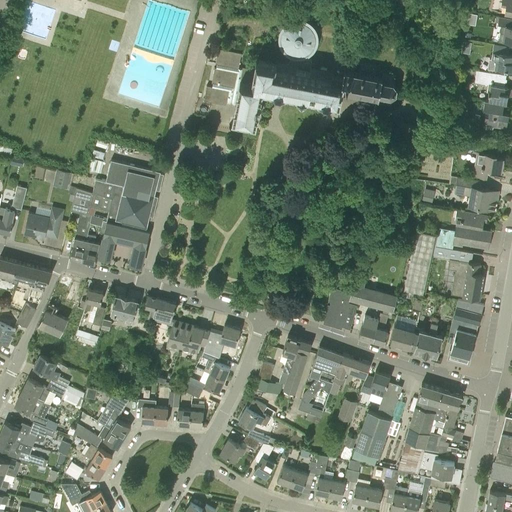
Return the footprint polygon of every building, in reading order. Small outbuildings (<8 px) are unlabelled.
[(511,0),(501,0),(501,4),(505,4),(504,12),(511,13),(511,0)] [(511,18),(499,16),(498,24),(501,24),(505,25),(502,40),(507,41),(511,41),(511,18)] [(236,101),(233,117),(255,122),(258,107),(259,107),(261,99),(260,99),(262,86),(264,87),(264,88),(271,89),(272,90),(286,92),(297,94),(307,96),(318,98),(333,101),(340,102),(342,89),(377,96),(376,101),(390,104),(391,95),(396,93),(397,90),(398,86),(394,82),(395,74),(382,71),(381,76),(344,69),(343,76),(333,74),(332,74),(331,79),(310,75),(311,67),(310,64),(311,64),(311,63),(311,62),(312,62),(312,61),(312,60),(311,59),(310,58),(309,57),(308,57),(307,57),(305,54),(307,53),(309,52),(310,50),(312,48),(313,47),(314,44),(315,42),(315,40),(315,38),(315,36),(315,34),(314,32),(313,30),(312,28),(311,26),(309,25),(307,24),(305,23),(303,22),(301,21),(297,21),(292,22),(287,25),(284,29),(282,33),(281,38),(282,43),(284,48),(288,52),(292,54),(289,62),(287,62),(297,64),(296,72),(275,69),(276,62),(256,58),(254,68),(243,66),(242,66),(242,68),(236,101)] [(492,51),(491,58),(495,59),(494,67),(511,70),(511,54),(508,54),(510,46),(494,44),(493,51),(492,51)] [(204,99),(203,100),(211,101),(226,104),(227,100),(236,101),(242,68),(238,67),(241,52),(219,48),(218,48),(215,62),(215,63),(217,63),(216,67),(214,67),(214,68),(212,81),(212,82),(213,82),(212,86),(206,85),(206,86),(204,99)] [(476,70),(474,82),(491,84),(497,85),(497,82),(505,83),(506,74),(476,70)] [(488,99),(488,100),(510,103),(506,102),(508,95),(511,95),(511,92),(511,86),(504,86),(497,85),(491,84),(489,91),(488,91),(488,93),(489,93),(488,99)] [(481,99),(479,114),(485,115),(483,125),(484,125),(493,126),(506,128),(508,114),(510,103),(488,100),(485,99),(481,99)] [(109,142),(98,139),(96,145),(107,148),(109,142)] [(0,143),(0,150),(13,152),(14,145),(0,143)] [(476,152),(472,174),(485,176),(487,167),(501,170),(503,158),(494,156),(494,155),(476,152)] [(92,158),(89,169),(94,171),(97,159),(92,158)] [(93,187),(92,191),(113,196),(109,209),(108,210),(107,217),(108,217),(107,220),(107,221),(104,232),(104,233),(103,236),(115,239),(124,242),(143,166),(111,158),(106,179),(102,178),(96,177),(93,187)] [(98,159),(95,171),(100,172),(104,161),(98,159)] [(143,166),(124,242),(134,244),(129,263),(140,266),(141,266),(150,230),(146,229),(149,215),(153,216),(158,196),(154,195),(156,189),(159,190),(164,173),(160,172),(160,170),(143,166)] [(58,168),(54,184),(67,187),(70,171),(58,168)] [(449,182),(449,183),(456,184),(456,183),(471,185),(469,195),(468,204),(494,209),(496,198),(497,190),(493,189),(480,187),(478,186),(480,179),(479,179),(450,174),(449,182)] [(11,205),(11,206),(12,206),(15,207),(21,208),(27,187),(17,185),(12,205),(11,205)] [(75,236),(70,256),(82,259),(87,233),(90,222),(102,225),(103,219),(103,217),(92,214),(89,214),(91,205),(96,206),(109,209),(113,196),(92,191),(77,187),(75,193),(73,201),(71,209),(80,212),(83,212),(79,226),(77,225),(75,236)] [(424,191),(422,200),(432,202),(434,193),(424,191)] [(14,209),(15,207),(12,206),(11,206),(11,208),(0,205),(0,229),(10,232),(13,220),(12,220),(14,209)] [(28,212),(24,231),(45,236),(45,234),(57,236),(57,235),(61,219),(63,209),(52,206),(51,209),(50,217),(35,213),(28,212)] [(439,227),(435,245),(446,247),(452,248),(453,243),(462,244),(463,241),(482,244),(488,241),(490,228),(481,227),(484,213),(457,208),(455,216),(457,216),(454,229),(439,227)] [(87,233),(82,259),(95,262),(96,259),(100,241),(94,240),(96,235),(87,233)] [(103,236),(98,255),(110,258),(115,239),(103,236)] [(0,273),(5,274),(12,276),(11,280),(17,282),(18,276),(19,272),(15,271),(17,262),(17,261),(0,256),(0,273)] [(449,258),(448,267),(455,269),(451,293),(463,295),(480,298),(481,293),(484,273),(479,272),(481,263),(468,261),(459,259),(449,258)] [(17,262),(15,271),(19,272),(18,276),(30,279),(29,282),(36,284),(36,282),(46,285),(50,275),(51,272),(52,271),(52,270),(46,268),(41,267),(17,261),(17,262)] [(351,292),(350,298),(357,300),(383,307),(390,309),(393,310),(397,294),(364,285),(367,274),(359,271),(358,271),(351,292)] [(61,273),(39,323),(40,324),(42,325),(61,333),(60,333),(61,333),(75,340),(77,334),(79,328),(86,309),(73,304),(67,317),(58,313),(74,278),(69,276),(61,273)] [(31,286),(28,298),(32,299),(30,304),(36,307),(40,301),(39,300),(44,290),(31,286)] [(331,301),(328,316),(335,319),(334,322),(342,325),(350,327),(357,304),(356,304),(357,301),(357,300),(350,298),(351,292),(332,286),(329,300),(331,301)] [(82,298),(80,306),(83,307),(91,309),(92,308),(93,302),(99,304),(100,304),(103,291),(88,287),(85,299),(82,298)] [(112,312),(110,318),(117,320),(118,317),(123,319),(123,315),(126,316),(125,322),(132,324),(133,318),(138,299),(116,294),(111,312),(112,312)] [(147,297),(145,305),(154,308),(152,314),(161,317),(159,321),(170,324),(172,318),(175,305),(176,302),(148,294),(147,297)] [(414,298),(412,308),(420,310),(422,302),(423,300),(414,298)] [(455,332),(449,357),(467,362),(472,346),(478,323),(479,323),(482,313),(481,313),(484,303),(458,298),(456,306),(453,317),(452,320),(451,325),(450,331),(455,332)] [(26,302),(17,321),(27,326),(36,307),(30,304),(26,302)] [(93,323),(91,328),(98,330),(100,323),(102,315),(104,307),(99,305),(98,305),(97,305),(96,309),(95,312),(92,321),(92,322),(93,323)] [(377,325),(373,338),(384,342),(388,328),(384,327),(390,309),(383,307),(383,308),(382,312),(380,312),(378,318),(377,325)] [(363,320),(359,334),(373,338),(377,325),(378,318),(365,314),(363,320)] [(103,318),(101,328),(109,330),(111,320),(103,318)] [(0,345),(2,341),(8,344),(15,329),(0,321),(0,345)] [(415,329),(411,346),(414,347),(423,350),(437,353),(442,333),(436,331),(438,323),(431,321),(428,329),(419,327),(416,326),(415,329)] [(172,324),(167,343),(179,347),(180,347),(185,326),(172,323),(172,324)] [(395,323),(390,341),(411,346),(415,329),(395,323)] [(185,326),(180,347),(183,348),(183,347),(188,348),(188,349),(191,350),(191,349),(194,350),(194,351),(197,352),(199,345),(205,346),(205,345),(206,341),(209,329),(193,324),(192,328),(185,326)] [(205,346),(203,350),(217,355),(220,345),(221,339),(235,343),(237,338),(239,328),(224,324),(223,330),(222,332),(209,329),(206,341),(205,345),(205,346)] [(288,353),(279,381),(284,383),(299,341),(300,338),(289,334),(288,334),(287,337),(282,351),(288,353)] [(284,383),(283,388),(295,392),(308,352),(311,344),(312,342),(300,338),(299,341),(284,383)] [(312,367),(310,374),(317,376),(330,381),(333,382),(336,371),(341,354),(342,352),(320,344),(319,344),(318,347),(316,355),(315,355),(313,363),(312,367)] [(202,355),(201,355),(209,358),(203,370),(204,370),(209,372),(224,378),(230,367),(217,361),(216,361),(215,360),(214,360),(213,360),(215,355),(203,351),(202,355)] [(333,382),(331,387),(337,389),(339,384),(340,382),(343,384),(346,377),(348,371),(365,377),(366,373),(370,363),(370,362),(360,358),(353,356),(342,352),(341,354),(336,371),(333,382)] [(40,353),(34,366),(52,375),(49,381),(82,398),(84,392),(68,384),(70,380),(58,374),(60,371),(53,368),(56,361),(40,353)] [(262,361),(260,368),(272,372),(274,364),(262,361)] [(260,368),(258,376),(269,380),(272,372),(260,368)] [(365,377),(360,390),(370,394),(371,391),(382,395),(379,405),(376,413),(390,418),(393,410),(402,387),(387,382),(390,375),(376,370),(373,376),(366,373),(365,377)] [(145,374),(144,377),(157,380),(158,375),(146,372),(145,374)] [(205,382),(204,383),(219,390),(224,378),(209,372),(205,382)] [(157,380),(157,381),(165,383),(167,376),(158,374),(158,375),(157,380)] [(190,376),(188,381),(201,387),(202,388),(204,383),(205,382),(199,380),(190,376)] [(303,392),(302,395),(310,398),(322,385),(329,392),(330,391),(331,387),(333,382),(330,381),(317,376),(303,392)] [(28,377),(21,391),(44,402),(44,401),(45,399),(50,390),(56,393),(62,396),(64,397),(80,405),(82,398),(49,381),(47,386),(44,385),(28,377)] [(186,387),(184,390),(198,396),(202,388),(201,387),(188,381),(186,387)] [(409,426),(405,441),(425,446),(430,431),(432,424),(434,418),(433,418),(442,388),(424,383),(422,382),(417,397),(421,398),(419,406),(415,405),(409,426)] [(89,387),(87,395),(95,397),(97,389),(89,387)] [(434,418),(432,424),(443,427),(445,421),(453,392),(442,388),(433,418),(434,418)] [(21,391),(15,404),(30,412),(31,411),(33,412),(30,419),(33,420),(36,421),(46,425),(48,418),(44,417),(50,405),(44,402),(21,391)] [(440,436),(439,439),(445,441),(446,437),(452,438),(453,435),(455,429),(456,424),(453,423),(462,394),(453,392),(445,421),(443,427),(441,432),(441,433),(440,436)] [(303,399),(300,408),(302,409),(308,411),(313,399),(310,398),(302,395),(301,398),(303,399)] [(344,396),(337,416),(350,420),(357,401),(344,396)] [(101,413),(97,419),(105,424),(110,427),(124,436),(131,425),(117,417),(117,414),(118,414),(118,413),(117,413),(117,411),(118,411),(122,404),(111,397),(106,405),(110,407),(106,413),(101,413)] [(246,406),(238,420),(251,427),(256,419),(266,425),(270,417),(262,412),(266,406),(252,398),(247,406),(246,406)] [(191,408),(189,425),(202,426),(203,410),(204,410),(205,403),(192,402),(191,408)] [(142,404),(141,420),(154,421),(155,405),(142,404)] [(155,405),(154,421),(167,422),(168,406),(155,405)] [(178,407),(177,423),(178,424),(189,425),(191,408),(178,407)] [(368,410),(351,457),(374,465),(390,418),(376,413),(368,410)] [(308,411),(306,418),(316,421),(318,422),(321,416),(308,411)] [(498,449),(495,460),(511,464),(511,415),(508,414),(506,414),(505,414),(502,429),(502,430),(502,431),(499,443),(497,449),(498,449)] [(5,420),(0,431),(0,432),(19,441),(21,441),(31,446),(32,446),(35,439),(39,429),(34,427),(31,425),(21,421),(20,425),(14,422),(14,424),(5,420)] [(36,421),(34,427),(39,429),(47,432),(53,435),(56,429),(55,429),(46,425),(36,421)] [(83,426),(80,430),(99,442),(102,438),(103,438),(117,447),(124,436),(110,427),(105,424),(98,435),(83,426)] [(70,426),(67,433),(72,435),(73,435),(74,432),(75,428),(70,426)] [(75,428),(74,432),(76,434),(81,437),(92,443),(97,446),(99,442),(80,430),(76,427),(75,428)] [(250,428),(247,434),(252,437),(259,441),(263,441),(268,443),(268,442),(270,436),(255,432),(250,428)] [(425,446),(424,450),(438,453),(446,455),(447,446),(439,445),(439,439),(440,436),(441,433),(430,431),(425,446)] [(0,445),(8,449),(9,448),(11,449),(13,450),(15,449),(16,452),(21,450),(29,452),(31,446),(21,441),(19,441),(0,432),(0,445)] [(246,434),(243,440),(247,443),(255,448),(258,442),(259,441),(252,437),(247,434),(246,434)] [(349,435),(345,444),(353,447),(357,438),(349,435)] [(228,438),(221,451),(235,459),(238,453),(240,454),(241,455),(246,448),(245,447),(240,445),(228,438)] [(258,450),(254,459),(259,462),(254,469),(266,476),(271,468),(275,462),(267,457),(273,445),(270,443),(268,443),(263,441),(262,444),(258,450)] [(63,443),(60,451),(66,454),(70,446),(63,443)] [(85,453),(85,454),(91,458),(105,466),(106,466),(112,456),(112,455),(98,447),(96,450),(90,446),(85,453)] [(285,446),(281,456),(287,458),(291,447),(285,446)] [(16,452),(14,456),(42,465),(45,466),(47,459),(44,458),(44,457),(29,452),(21,450),(16,452)] [(424,450),(419,466),(431,469),(431,472),(432,472),(431,477),(445,480),(458,483),(459,482),(455,481),(457,473),(458,468),(453,467),(454,461),(437,458),(438,453),(424,450)] [(316,461),(314,472),(320,473),(319,475),(323,476),(324,470),(327,455),(318,453),(316,461)] [(0,457),(0,470),(4,472),(14,476),(15,476),(15,475),(18,469),(14,467),(16,460),(13,459),(10,457),(8,460),(7,460),(0,457)] [(91,458),(85,469),(99,477),(105,466),(91,458)] [(347,468),(345,479),(351,480),(355,461),(350,459),(348,468),(347,468)] [(310,460),(308,471),(314,472),(316,461),(311,460),(310,460)] [(490,475),(490,476),(511,481),(511,464),(495,460),(494,460),(494,461),(495,461),(491,476),(490,475)] [(355,461),(351,480),(356,481),(357,481),(358,477),(359,470),(358,470),(360,462),(355,461)] [(69,465),(65,471),(76,478),(83,468),(74,462),(72,466),(69,465)] [(281,468),(277,479),(289,484),(295,468),(283,464),(281,468)] [(385,476),(382,487),(388,488),(393,469),(387,467),(385,476)] [(295,468),(289,484),(302,489),(308,472),(295,468)] [(51,469),(49,477),(55,479),(57,471),(51,469)] [(393,469),(388,488),(394,489),(391,502),(390,508),(403,510),(408,488),(401,486),(395,485),(398,470),(397,470),(393,469)] [(0,484),(0,485),(0,487),(6,490),(8,482),(9,481),(2,479),(4,472),(0,470),(0,484)] [(319,475),(315,492),(328,494),(332,478),(323,476),(319,475)] [(370,485),(371,479),(359,476),(358,482),(370,485)] [(408,488),(403,510),(411,511),(416,511),(418,506),(421,495),(426,496),(427,496),(429,484),(431,477),(425,476),(424,481),(423,483),(410,480),(408,488)] [(431,477),(429,484),(444,487),(445,480),(431,477)] [(332,478),(328,494),(342,497),(345,481),(332,478)] [(76,483),(61,483),(72,505),(77,502),(82,511),(83,511),(86,511),(92,508),(106,500),(100,489),(91,493),(89,489),(82,493),(76,483)] [(356,483),(352,499),(365,502),(369,486),(356,483)] [(369,486),(365,502),(379,505),(382,489),(369,486)] [(490,489),(487,502),(503,505),(504,498),(511,500),(511,497),(511,494),(505,493),(490,489)] [(31,490),(29,498),(41,501),(42,495),(43,493),(31,490)] [(0,502),(5,504),(8,496),(0,492),(0,502)] [(447,511),(449,502),(448,502),(435,499),(434,499),(431,511),(447,511)] [(92,508),(86,511),(110,511),(112,511),(106,500),(92,508)] [(190,501),(183,511),(203,511),(205,511),(206,511),(214,511),(216,509),(206,503),(205,505),(202,509),(190,501)] [(487,502),(485,511),(501,511),(503,505),(487,502)]
